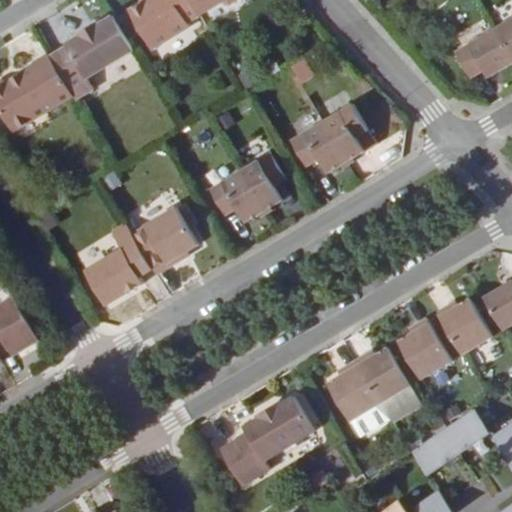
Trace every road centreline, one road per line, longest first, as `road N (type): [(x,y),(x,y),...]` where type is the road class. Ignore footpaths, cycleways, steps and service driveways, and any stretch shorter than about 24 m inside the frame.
road 1 (unclassified): [(150,442),(511,220)]
road 2 (unclassified): [(459,143),(99,361)]
road 3 (residential): [(459,143),(329,0)]
road 4 (residential): [(99,361),(0,197)]
road 5 (unclassified): [(26,511),(150,442)]
